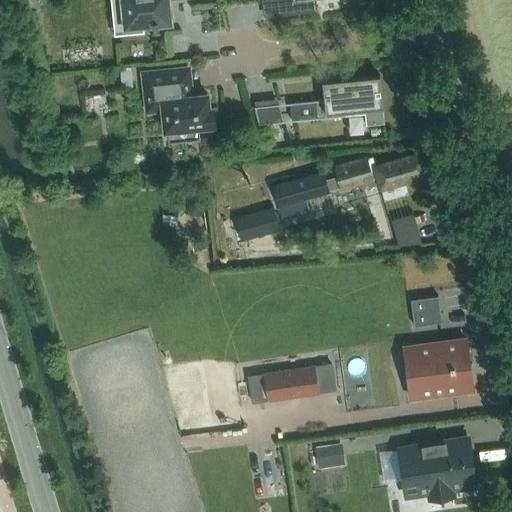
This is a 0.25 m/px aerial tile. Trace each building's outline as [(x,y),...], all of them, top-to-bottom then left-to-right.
[(122,0),(125,26),(171,22),(168,0),(122,0)] [(287,0),(289,14),(316,11),(315,0),(287,0)] [(120,67),(122,86),(133,85),(131,66),(120,67)] [(191,96),(188,68),(143,73),(147,112),(163,110),(165,131),(183,129),(184,141),(200,139),(199,127),(214,125),(212,108),(209,108),(207,94),(191,96)] [(325,99),(315,100),(290,103),(292,121),(317,118),(346,115),(346,111),(364,109),(366,125),(384,123),(381,89),(380,75),(322,81),(324,95),(325,99)] [(286,97),(262,98),(263,121),(287,120),(286,97)] [(420,172),(421,169),(420,165),(418,163),(415,155),(375,166),(372,157),(367,158),(367,157),(332,167),(333,168),(336,179),(326,182),(323,170),(272,184),(279,209),(330,194),(329,193),(339,190),(378,179),(384,199),(407,193),(405,183),(422,178),(420,172)] [(234,217),(241,241),(280,230),(273,206),(234,217)] [(400,217),(405,245),(427,241),(422,213),(400,217)] [(418,296),(423,324),(450,320),(445,291),(418,296)] [(466,339),(414,346),(418,376),(408,377),(408,379),(412,378),(414,396),(466,390),(463,363),(468,362),(468,364),(469,364),(466,339)] [(263,373),(249,375),(254,402),(267,400),(319,392),(315,365),(314,364),(263,372),(263,373)] [(467,437),(400,447),(403,470),(403,471),(404,477),(404,478),(407,495),(429,492),(429,498),(453,494),(452,488),(474,485),(471,462),(474,462),(473,461),(471,461),(470,456),(473,455),(472,454),(470,455),(467,437)] [(337,444),(315,447),(318,467),(340,464),(337,444)]
